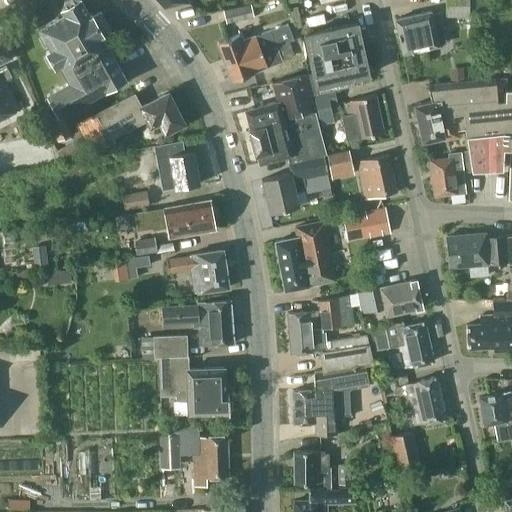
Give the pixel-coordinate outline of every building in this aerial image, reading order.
[(79,0),(64,0),(63,1),(61,8),(60,9),(62,14),(37,28),(49,49),(45,52),(53,66),(57,64),(67,82),(45,95),(57,116),(124,78),(99,35),(101,34),(101,33),(109,28),(100,11),(91,16),(90,15),(89,16),(79,0)] [(467,0),(445,0),(445,17),(468,17),(467,0)] [(253,16),(250,3),(222,10),(225,23),(253,16)] [(430,17),(429,11),(394,19),(401,52),(437,44),(435,34),(442,33),(439,16),(430,17)] [(303,34),(312,73),(314,85),(367,74),(355,22),(303,34)] [(224,64),(289,40),(297,37),(299,37),(294,24),(288,27),(286,23),(241,40),(239,34),(216,42),(224,64)] [(0,38),(0,117),(18,108),(3,80),(11,76),(4,64),(0,66),(0,61),(10,56),(0,38)] [(276,45),(224,64),(230,80),(267,67),(266,65),(282,59),(276,45)] [(288,155),(289,161),(325,154),(310,95),(306,74),(271,82),(275,99),(276,101),(273,102),(246,109),(250,127),(250,128),(256,153),(258,153),(260,162),(288,155)] [(427,83),(429,100),(450,96),(457,129),(465,128),(466,134),(465,135),(467,150),(460,150),(460,151),(469,150),(470,170),(501,168),(501,148),(510,148),(511,132),(511,89),(504,89),(505,77),(427,83)] [(333,90),(316,94),(313,94),(320,123),(333,120),(329,104),(336,102),(333,90)] [(84,138),(90,148),(92,151),(113,140),(111,137),(144,120),(148,127),(158,122),(163,132),(182,123),(167,92),(139,106),(133,93),(76,122),(84,138)] [(382,132),(378,113),(374,94),(343,101),(346,114),(340,115),(346,139),(382,132)] [(458,137),(457,129),(450,96),(429,100),(413,103),(421,140),(443,136),(443,140),(458,137)] [(70,135),(61,116),(48,121),(56,141),(70,135)] [(63,162),(90,148),(84,138),(57,152),(63,162)] [(184,152),(181,140),(152,146),(161,190),(198,183),(192,151),(184,152)] [(28,164),(40,162),(37,145),(25,148),(28,164)] [(347,149),(326,154),(329,168),(329,169),(337,168),(338,171),(351,168),(347,149)] [(469,150),(460,151),(447,153),(447,157),(429,159),(433,195),(464,192),(461,171),(470,170),(469,150)] [(302,174),(329,168),(325,154),(289,161),(288,161),(291,172),(260,179),(268,213),(297,206),(294,192),(301,190),(304,184),(302,174)] [(395,193),(387,154),(356,161),(364,200),(395,193)] [(148,205),(146,190),(121,194),(124,210),(148,205)] [(214,228),(208,200),(133,214),(135,225),(149,222),(151,229),(153,228),(153,232),(166,230),(168,237),(214,228)] [(389,232),(384,207),(341,215),(346,241),(389,232)] [(333,280),(322,221),(293,227),(295,237),(274,241),(283,290),(333,280)] [(511,235),(483,238),(483,232),(445,235),(448,266),(511,260),(511,235)] [(154,244),(153,237),(133,240),(135,255),(172,249),(171,241),(154,244)] [(45,252),(44,245),(31,247),(33,266),(53,264),(52,251),(45,252)] [(227,287),(221,249),(187,254),(187,256),(165,259),(167,271),(190,268),(193,292),(227,287)] [(148,265),(147,255),(123,258),(126,278),(136,277),(135,267),(148,265)] [(16,277),(29,277),(28,269),(16,269),(16,277)] [(70,282),(69,270),(45,272),(47,285),(70,282)] [(420,308),(414,280),(363,290),(363,288),(354,290),(355,293),(357,302),(359,313),(383,309),(384,315),(420,308)] [(495,291),(495,285),(489,283),(481,290),(488,297),(495,291)] [(357,302),(355,293),(318,299),(319,309),(285,313),(289,353),(318,351),(321,371),(364,365),(370,364),(364,334),(329,339),(330,345),(325,346),(324,339),(322,327),(351,324),(348,303),(357,302)] [(231,342),(229,300),(195,302),(195,305),(161,307),(161,322),(191,321),(192,328),(197,327),(198,344),(231,342)] [(511,302),(492,302),(492,315),(478,315),(478,323),(467,323),(466,347),(490,347),(490,349),(511,349),(511,302)] [(431,360),(423,321),(402,326),(401,323),(366,330),(370,351),(397,345),(401,366),(431,360)] [(153,357),(157,357),(186,356),(185,335),(152,336),(153,357)] [(186,356),(157,357),(159,395),(174,395),(175,401),(185,401),(186,414),(228,412),(227,391),(223,391),(222,367),(186,368),(186,356)] [(364,365),(321,371),(312,372),(312,389),(291,390),(292,423),(313,422),(314,434),(335,433),(335,416),(351,416),(349,387),(366,384),(364,365)] [(444,417),(435,377),(404,384),(413,424),(444,417)] [(511,412),(511,413),(507,392),(478,397),(483,424),(494,422),(497,441),(511,438),(511,412)] [(419,465),(411,431),(390,436),(398,470),(419,465)] [(225,437),(192,438),(193,486),(205,486),(205,477),(226,476),(226,449),(225,437)] [(293,451),(293,483),(323,483),(323,484),(323,487),(334,487),(337,487),(337,484),(336,465),(326,465),(326,464),(326,453),(323,453),(323,451),(293,451)] [(353,484),(353,465),(336,465),(337,484),(353,484)] [(292,502),(292,511),(323,511),(324,502),(326,502),(330,502),(353,502),(353,486),(337,486),(337,487),(323,488),(323,486),(310,486),(310,502),(308,502),(307,502),(292,502)] [(511,511),(511,497),(503,499),(505,511),(511,511)] [(28,500),(7,499),(7,509),(28,510),(28,500)]
